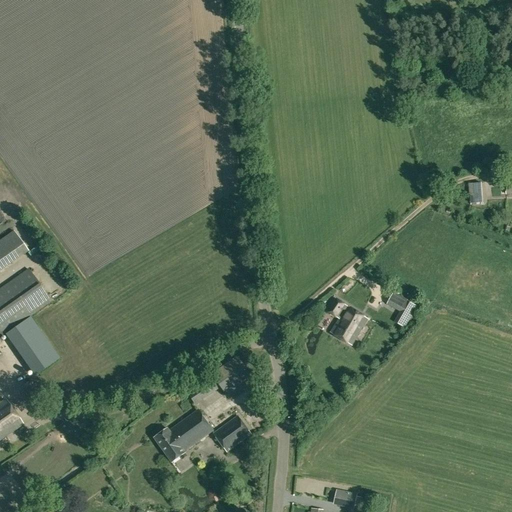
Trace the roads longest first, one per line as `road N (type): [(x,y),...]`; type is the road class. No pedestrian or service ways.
road 1 (unclassified): [(277,511),(284,407),(260,285),(235,0)]
road 2 (track): [(271,336),(441,193),(511,167)]
